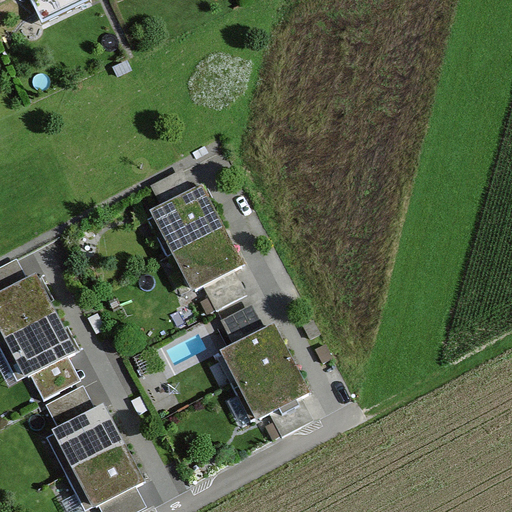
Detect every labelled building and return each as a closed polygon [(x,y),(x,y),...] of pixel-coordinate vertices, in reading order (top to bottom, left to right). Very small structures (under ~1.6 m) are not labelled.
[(27,0),(34,14),(55,4),(57,7),(59,6),(64,15),(92,2),(91,0),(27,0)] [(152,220),(147,223),(167,262),(223,232),(201,190),(193,194),(181,172),(150,188),(162,210),(150,216),(152,220)] [(223,232),(172,259),(192,296),(192,297),(243,271),(223,232)] [(0,269),(0,289),(28,277),(20,260),(0,269)] [(36,282),(0,300),(0,342),(2,346),(55,319),(36,282)] [(55,319),(2,346),(21,383),(74,355),(55,319)] [(272,333),(223,359),(240,391),(289,365),(272,333)] [(289,365),(240,391),(257,423),(306,398),(289,365)] [(102,413),(49,441),(68,478),(122,450),(102,413)] [(122,450),(68,478),(86,511),(91,511),(141,486),(122,450)]
